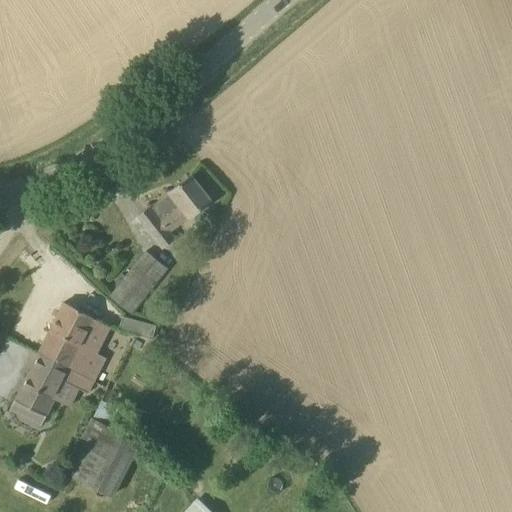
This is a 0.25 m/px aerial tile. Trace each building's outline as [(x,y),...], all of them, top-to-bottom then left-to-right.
[(169,233),(211,201),(191,175),(168,192),(169,194),(151,208),(150,207),(137,217),(160,250),(174,240),(169,233)] [(132,314),(168,269),(145,251),(109,296),(132,314)] [(94,318),(64,302),(38,352),(71,369),(94,381),(107,358),(97,353),(109,327),(94,319),(94,318)] [(155,324),(122,316),(118,329),(151,338),(155,324)] [(47,417),(65,381),(71,369),(38,352),(14,400),(47,417)] [(94,381),(71,369),(65,381),(79,389),(88,394),(95,381),(94,381)] [(114,498),(138,443),(96,423),(71,478),(114,498)] [(216,511),(202,497),(186,511),(216,511)]
